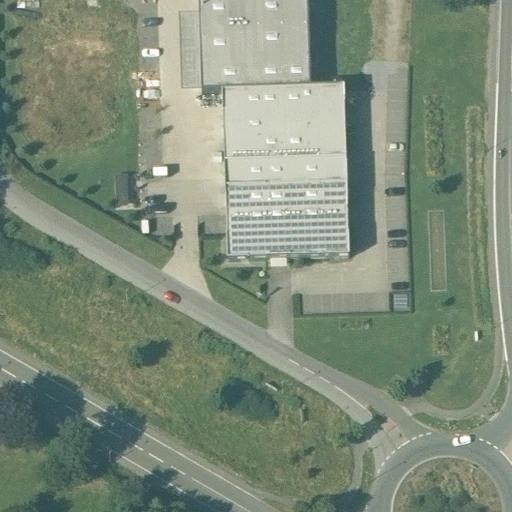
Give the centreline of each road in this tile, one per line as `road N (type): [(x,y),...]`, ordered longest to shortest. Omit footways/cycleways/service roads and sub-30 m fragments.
road 1 (unclassified): [(354,397),(24,204),(0,181)]
road 2 (secondary): [(246,511),(0,368)]
